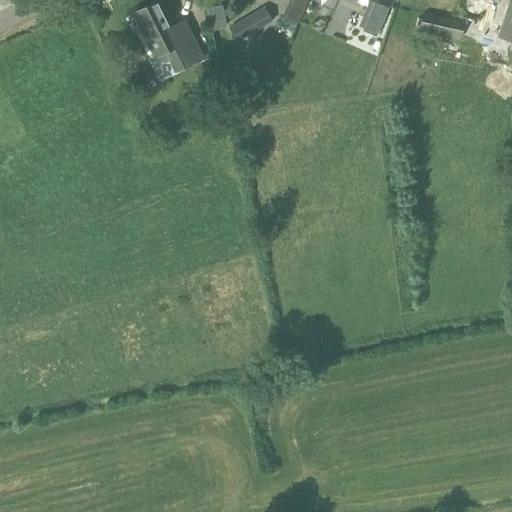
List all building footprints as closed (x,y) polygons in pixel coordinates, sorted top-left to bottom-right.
[(158,0),(133,13),(155,58),(156,60),(164,62),(169,60),(175,73),(204,59),(192,35),(184,19),(173,25),(160,0),(158,0)] [(376,0),(373,0),(361,30),(375,36),(389,5),(376,0)] [(511,0),(509,0),(497,36),(511,41),(511,0)] [(223,5),(208,8),(213,30),(228,27),(223,5)] [(264,7),(229,27),(237,41),(272,21),(264,7)] [(465,22),(424,13),(419,30),(459,40),(465,22)] [(215,78),(196,81),(201,114),(221,111),(215,78)]
